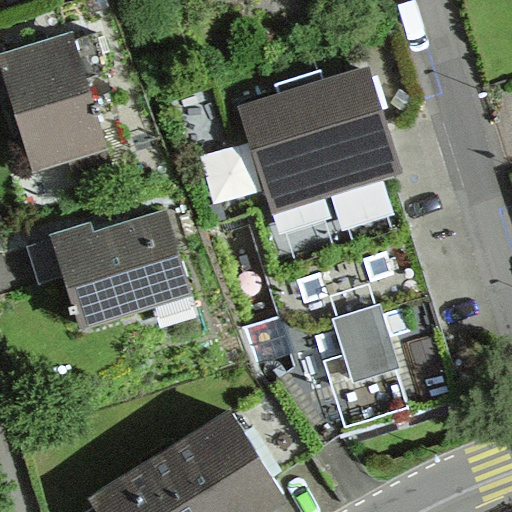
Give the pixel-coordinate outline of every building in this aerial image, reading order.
[(0,86),(4,85),(31,179),(108,157),(86,83),(110,77),(97,31),(0,58),(0,86)] [(275,98),(236,110),(266,209),(270,221),(393,183),(403,179),(369,69),(323,83),(320,74),(272,88),(275,98)] [(246,215),(286,343),(429,299),(393,183),(270,221),(266,209),(246,215)] [(91,236),(88,226),(28,245),(41,288),(63,281),(79,334),(190,299),(164,214),(91,236)] [(267,398),(305,461),(344,439),(457,404),(429,299),(286,343),(298,384),(267,398)] [(96,503),(101,511),(272,511),(282,506),(268,483),(305,461),(267,398),(96,503)]
